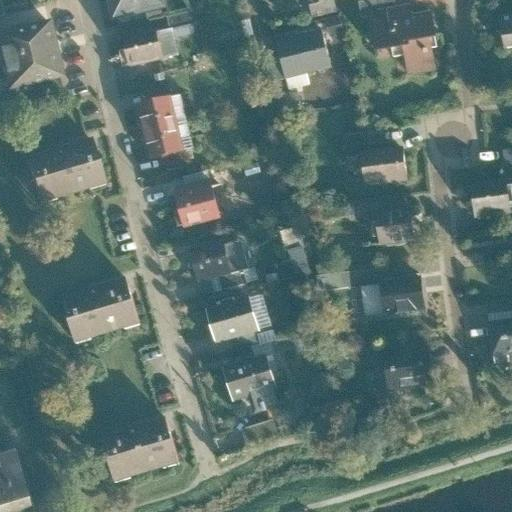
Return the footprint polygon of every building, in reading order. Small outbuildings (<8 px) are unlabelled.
[(105,0),(111,21),(168,7),(166,0),(105,0)] [(310,0),(312,14),(329,12),(328,0),(310,0)] [(371,11),(398,7),(396,0),(367,0),(367,1),(361,2),(363,18),(372,17),(371,11)] [(398,7),(371,11),(372,17),(379,51),(406,47),(411,77),(439,71),(436,49),(441,48),(434,12),(415,15),(413,5),(398,7)] [(195,10),(167,17),(171,30),(198,23),(195,10)] [(511,15),(502,17),(507,50),(511,48),(511,15)] [(51,20),(0,31),(0,65),(6,91),(64,78),(51,20)] [(158,30),(123,39),(126,50),(120,52),(123,67),(130,66),(131,68),(165,60),(158,30)] [(324,30),(277,42),(287,80),(334,69),(324,30)] [(170,84),(147,89),(150,100),(173,95),(170,84)] [(138,103),(145,132),(180,124),(173,95),(138,103)] [(180,124),(145,132),(151,159),(186,151),(180,124)] [(363,154),(371,153),(368,133),(344,136),(347,159),(363,157),(363,154)] [(92,138),(26,159),(41,206),(106,186),(92,138)] [(371,153),(363,154),(363,157),(367,188),(410,183),(406,148),(371,153)] [(186,152),(163,158),(166,169),(189,163),(186,152)] [(221,219),(211,180),(185,187),(187,193),(178,196),(186,229),(221,219)] [(508,183),(472,186),(475,219),(511,216),(508,183)] [(353,205),(327,208),(328,221),(355,217),(353,205)] [(416,210),(379,214),(380,223),(375,224),(376,239),(382,238),(383,247),(420,243),(416,210)] [(242,242),(193,256),(203,297),(223,291),(220,278),(250,271),(242,242)] [(423,279),(383,284),(386,316),(427,312),(423,279)] [(125,280),(64,299),(79,346),(140,327),(125,280)] [(252,298),(207,310),(217,345),(236,340),(259,334),(262,333),(252,298)] [(511,320),(488,323),(494,366),(510,364),(509,356),(511,355),(511,320)] [(259,334),(236,340),(239,351),(262,345),(259,334)] [(432,347),(385,353),(390,394),(437,389),(432,347)] [(268,357),(225,369),(236,404),(252,399),(257,416),(283,409),(268,357)] [(168,419),(103,438),(117,486),(183,466),(168,419)] [(274,422),(243,431),(247,447),(279,437),(274,422)] [(0,511),(29,511),(11,454),(0,456),(0,511)]
